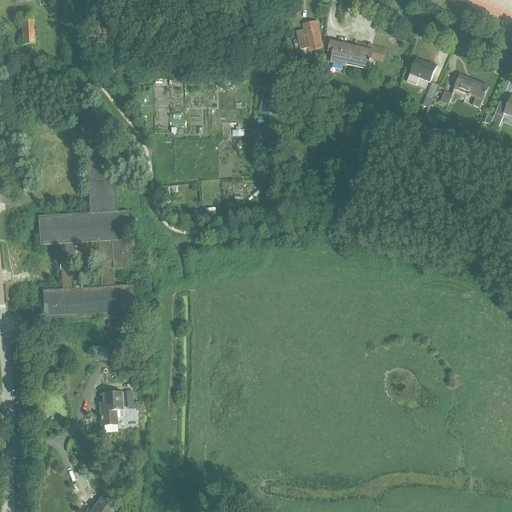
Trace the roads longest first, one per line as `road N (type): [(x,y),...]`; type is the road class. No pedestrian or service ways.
road 1 (residential): [(10,511),(0,311)]
road 2 (residential): [(511,62),(365,0)]
